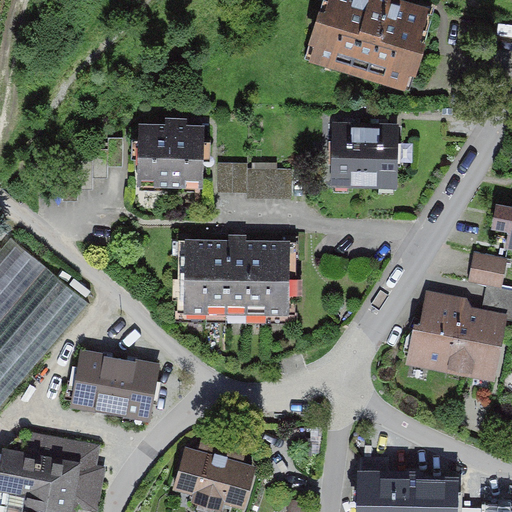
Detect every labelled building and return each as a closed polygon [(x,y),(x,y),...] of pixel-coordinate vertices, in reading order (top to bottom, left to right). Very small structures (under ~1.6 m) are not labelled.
[(428,11),(391,0),(325,0),(307,58),(404,87),(428,11)] [(206,127),(139,127),(139,183),(206,183),(206,127)] [(363,187),(364,128),(335,127),(333,186),(363,187)] [(392,187),(394,129),(364,128),(363,187),(392,187)] [(220,192),(295,193),(296,162),(221,160),(220,192)] [(511,208),(504,208),(500,229),(511,231),(509,249),(511,249),(511,208)] [(4,232),(0,237),(0,412),(91,308),(4,232)] [(288,248),(188,246),(187,315),(287,316),(288,248)] [(508,259),(475,253),(469,281),(488,285),(502,288),(508,259)] [(511,321),(511,289),(502,288),(488,285),(481,315),(500,319),(511,321)] [(481,315),(425,304),(413,361),(488,377),(500,319),(481,315)] [(156,366),(83,352),(74,396),(148,411),(156,366)] [(98,445),(28,432),(6,449),(0,481),(0,491),(16,495),(12,511),(72,511),(74,505),(99,509),(107,466),(94,464),(98,445)] [(256,468),(243,464),(247,448),(204,437),(200,453),(188,450),(178,490),(197,495),(195,504),(225,511),(227,503),(246,508),(256,468)] [(419,475),(359,473),(358,511),(454,511),(455,484),(419,483),(419,475)] [(316,511),(318,500),(291,498),(289,511),(316,511)]
